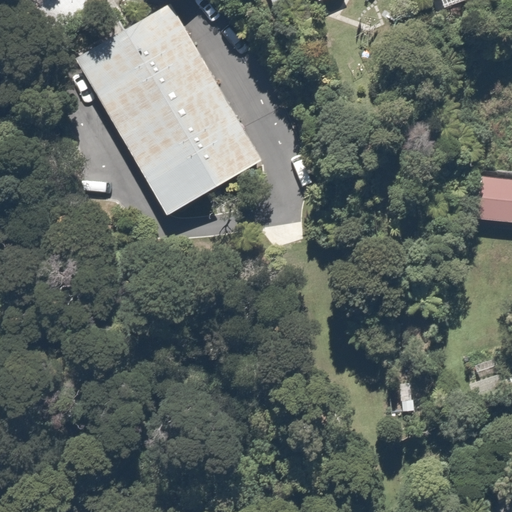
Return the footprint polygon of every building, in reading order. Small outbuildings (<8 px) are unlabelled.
[(90,0),(36,0),(58,27),(90,0)] [(182,0),(141,0),(143,1),(144,0),(156,0),(165,12),(182,0)] [(295,0),(261,0),(267,12),(295,0)] [(436,0),(438,4),(440,3),(445,17),(490,0),(436,0)] [(245,182),(153,19),(56,73),(147,236),(245,182)] [(511,155),(502,155),(500,182),(511,182),(511,155)] [(511,193),(464,193),(463,236),(511,236),(511,193)] [(511,383),(495,387),(498,402),(511,398),(511,383)] [(485,389),(450,399),(457,421),(491,411),(485,389)]
